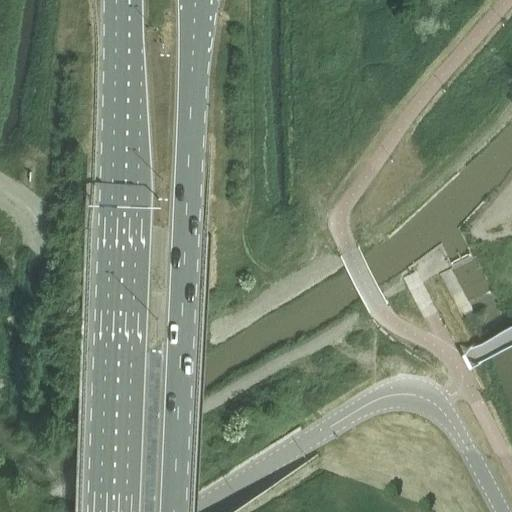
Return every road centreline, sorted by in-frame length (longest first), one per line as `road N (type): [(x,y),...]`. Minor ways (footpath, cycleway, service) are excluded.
road 1 (primary): [(175,511),(198,0)]
road 2 (primary): [(116,0),(101,511)]
road 3 (unclassified): [(197,511),(396,395),(437,404),(501,511)]
